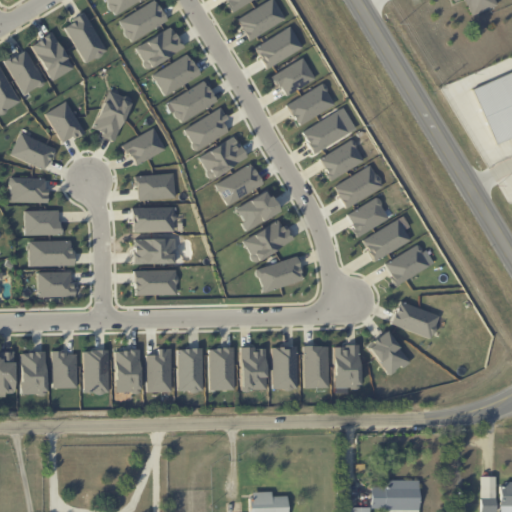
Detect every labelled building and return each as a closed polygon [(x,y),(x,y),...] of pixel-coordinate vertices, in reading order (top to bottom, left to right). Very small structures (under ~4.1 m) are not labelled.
[(104,0),(113,15),(140,0),(104,0)] [(166,21),(154,0),(153,0),(117,21),(130,42),(166,21)] [(225,0),(232,11),(252,0),(225,0)] [(270,0),(236,17),(247,39),(284,21),(274,0),(270,0)] [(496,6),(493,0),(452,0),(453,2),(458,0),(465,0),(470,15),(496,6)] [(63,25),(84,63),(105,51),(84,13),(63,25)] [(253,48),(266,69),(302,47),(289,26),(253,48)] [(183,48),(171,27),(134,48),(146,69),(183,48)] [(71,70),(54,32),(32,42),(49,80),(71,70)] [(22,95),(43,83),(25,49),(4,61),(22,95)] [(151,75),(163,96),(199,75),(187,54),(151,75)] [(272,74),(283,95),(314,80),(303,58),(272,74)] [(0,113),(19,102),(0,68),(0,113)] [(511,136),(511,71),(471,88),(494,144),(511,136)] [(216,101),(203,80),(166,102),(179,123),(216,101)] [(334,105),(322,83),(286,104),(298,126),(334,105)] [(114,140),(131,100),(108,90),(91,130),(114,140)] [(83,132),(65,101),(44,113),(62,144),(83,132)] [(227,132),(221,121),(225,119),(219,108),(182,129),(194,151),(227,132)] [(301,129),(311,151),(354,132),(344,109),(301,129)] [(122,145),(133,166),(164,149),(153,128),(122,145)] [(9,155),(44,170),(54,148),(19,133),(9,155)] [(196,156),(207,178),(245,158),(233,136),(196,156)] [(363,161),(352,140),(317,158),(329,180),(363,161)] [(225,205),(261,185),(250,163),(213,184),(225,205)] [(382,187),(369,165),(332,186),(344,208),(382,187)] [(135,175),(136,200),(174,198),(173,174),(135,175)] [(45,178),(9,177),(9,202),(44,203),(45,178)] [(233,209),(245,230),(278,211),(266,190),(233,209)] [(355,235),(388,220),(378,198),(345,213),(355,235)] [(174,231),(173,207),(130,208),(131,232),(174,231)] [(24,235),(59,234),(58,210),(23,211),(24,235)] [(241,239),(251,261),(293,242),(286,227),(281,229),(277,221),(241,239)] [(361,238),(371,260),(409,242),(399,221),(361,238)] [(174,239),(132,239),(132,264),(174,263),(174,239)] [(28,266),(71,265),(71,240),(28,241),(28,266)] [(431,264),(420,243),(383,264),(395,285),(431,264)] [(261,291),(302,281),(296,258),(255,268),(261,291)] [(133,295),(176,294),(175,270),(132,271),(133,295)] [(36,273),(37,297),(72,296),(71,272),(36,273)] [(439,316),(398,301),(390,324),(430,339),(439,316)] [(365,345),(388,376),(408,361),(385,331),(365,345)] [(333,388),(358,387),(357,345),(333,346),(333,388)] [(295,346),(270,347),(271,389),(296,389),(295,346)] [(327,388),(327,346),(302,346),(302,388),(327,388)] [(264,347),(239,348),(240,390),(264,390),(264,347)] [(170,392),(170,348),(156,349),(156,355),(145,355),(146,392),(170,392)] [(201,348),(176,349),(178,391),(202,391),(201,348)] [(208,348),(209,390),(233,390),(232,348),(208,348)] [(107,350),(82,351),(83,393),(108,393),(107,350)] [(115,393),(139,392),(138,350),(114,350),(115,393)] [(0,395),(14,395),(13,351),(0,351),(0,395)] [(44,352),(19,352),(20,395),(45,395),(44,352)] [(76,388),(75,352),(51,352),(52,388),(76,388)] [(480,511),(494,511),(494,476),(480,477),(480,511)] [(417,511),(418,480),(383,480),(383,488),(370,488),(370,508),(384,508),(383,511),(417,511)] [(286,511),(286,496),(271,496),(271,492),(248,492),(248,511),(286,511)]
